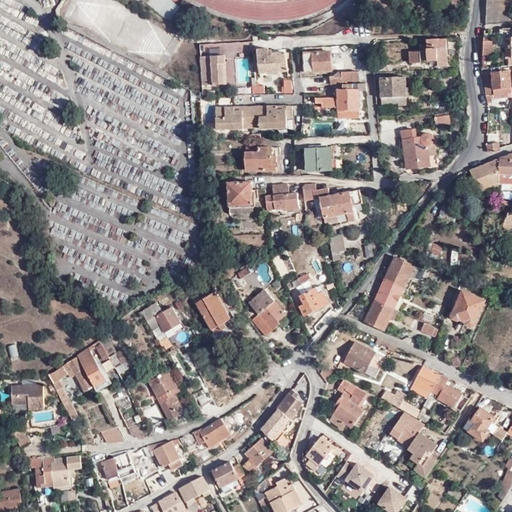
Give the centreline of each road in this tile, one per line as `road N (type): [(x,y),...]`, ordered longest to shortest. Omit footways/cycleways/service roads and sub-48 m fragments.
road 1 (residential): [(380,184),(364,37),(294,40),(297,98),(241,98)]
road 2 (residential): [(459,167),(434,188),(303,361)]
road 3 (residential): [(121,511),(204,471),(260,426),(303,361)]
road 4 (residential): [(90,451),(164,439),(303,361)]
road 5 (residential): [(303,361),(320,386),(295,459),(334,511)]
road 6 (residential): [(472,0),(465,65),(476,110),(459,167)]
